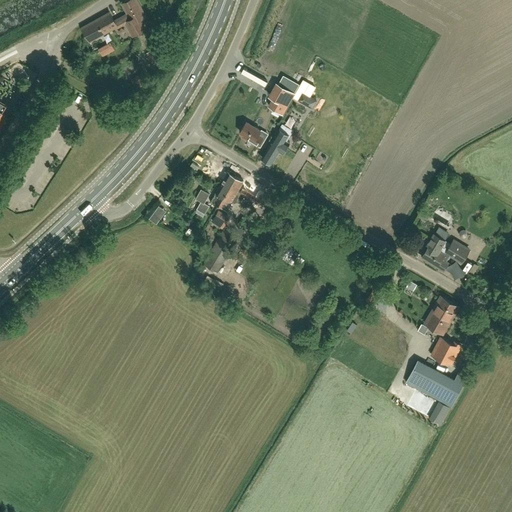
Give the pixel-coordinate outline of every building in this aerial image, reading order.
[(115,22),(109,12),(81,27),(89,41),(116,26),(117,27),(126,23),(133,36),(146,29),(140,19),(145,17),(135,0),(129,0),(122,4),(128,14),(115,22)] [(103,56),(116,49),(112,41),(99,48),(103,56)] [(146,53),(153,64),(163,58),(157,47),(146,53)] [(134,85),(144,79),(140,73),(131,79),(134,85)] [(282,114),(294,93),(278,84),(271,97),(273,98),(269,106),(282,114)] [(317,100),(302,91),(296,100),(312,109),(317,100)] [(246,122),(240,132),(244,135),(242,137),(258,146),(263,138),(258,135),(261,131),(246,122)] [(283,154),(290,143),(287,141),(290,135),(279,128),(275,136),(275,137),(262,158),(271,164),(279,151),(283,154)] [(230,171),(229,173),(228,172),(210,202),(227,212),(232,203),(234,204),(247,183),(234,175),(235,174),(230,171)] [(199,200),(201,202),(196,209),(205,214),(209,206),(204,203),(209,194),(204,191),(199,200)] [(151,218),(159,223),(167,210),(159,205),(151,218)] [(218,211),(215,218),(224,223),(228,217),(218,211)] [(202,264),(218,273),(241,235),(226,226),(202,264)] [(448,262),(442,259),(445,254),(437,249),(443,239),(433,233),(426,245),(428,246),(422,257),(444,270),(448,262)] [(453,238),(445,252),(463,263),(471,249),(453,238)] [(441,296),(425,323),(442,333),(458,306),(441,296)] [(440,337),(431,354),(450,364),(460,344),(454,341),(453,343),(440,337)] [(463,384),(418,360),(406,382),(451,406),(463,384)]
